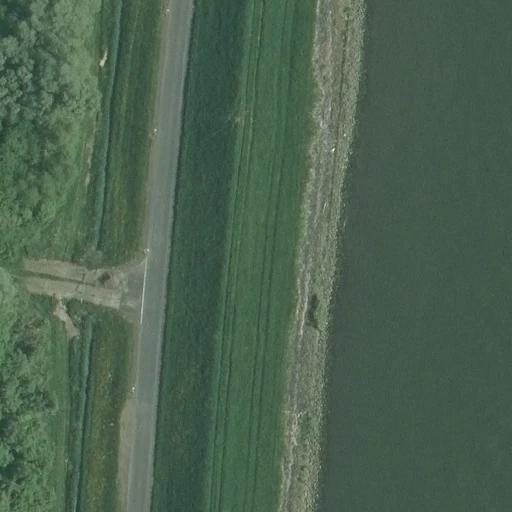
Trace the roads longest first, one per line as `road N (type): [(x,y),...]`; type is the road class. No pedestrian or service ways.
road 1 (unclassified): [(133,511),(178,0)]
road 2 (track): [(59,511),(72,285),(5,275)]
road 3 (track): [(72,285),(110,0)]
